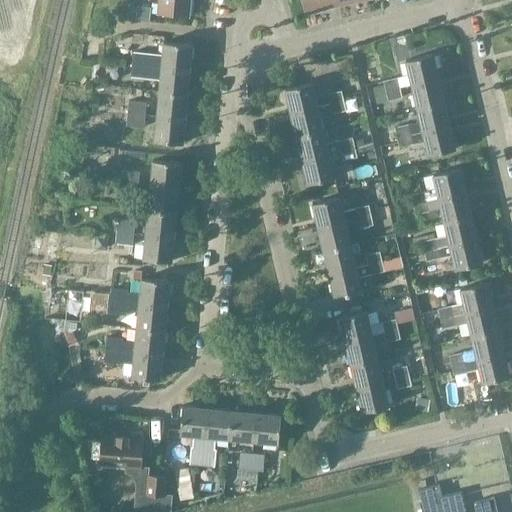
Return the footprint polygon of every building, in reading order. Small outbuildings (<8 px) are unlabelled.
[(190,0),(156,0),(156,14),(188,17),(190,0)] [(338,6),(336,0),(300,0),(304,14),(338,6)] [(133,52),(131,66),(189,72),(191,47),(164,44),(163,55),(133,52)] [(438,79),(433,55),(406,62),(409,75),(383,81),(385,91),(399,88),(412,85),(438,79)] [(131,66),(130,78),(160,81),(159,94),(187,96),(189,72),(131,66)] [(444,102),(438,79),(412,85),(417,108),(444,102)] [(343,101),(340,91),(315,98),(312,84),(285,90),(291,114),(317,108),(330,105),(343,101)] [(402,98),(399,88),(385,91),(388,102),(402,98)] [(187,96),(159,94),(157,119),(184,121),(187,96)] [(128,101),(127,113),(144,115),(145,102),(128,101)] [(343,101),(330,105),(332,114),(345,111),(343,101)] [(417,108),(420,121),(394,128),(397,138),(449,126),(444,102),(417,108)] [(296,138),(323,131),(317,108),(291,114),(296,138)] [(127,113),(125,125),(143,127),(144,115),(127,113)] [(184,121),(157,119),(154,143),(182,146),(184,121)] [(455,149),(449,126),(397,138),(399,147),(425,141),(428,156),(455,149)] [(326,144),(323,131),(296,138),(302,161),(329,155),(328,154),(340,151),(364,146),(364,144),(363,139),(353,142),(352,138),(326,144)] [(364,146),(340,151),(342,161),(357,157),(356,154),(374,149),(372,142),(364,144),(364,146)] [(329,155),(302,161),(308,185),(334,179),(329,155)] [(152,163),(150,187),(178,190),(180,165),(152,163)] [(424,191),(410,195),(412,205),(465,192),(460,169),(433,175),(436,188),(424,191)] [(122,170),(120,183),(138,184),(140,172),(122,170)] [(120,183),(119,195),(137,197),(138,184),(120,183)] [(178,190),(150,187),(148,212),(176,214),(178,190)] [(465,192),(412,205),(415,215),(428,211),(441,208),(444,222),(471,216),(465,192)] [(318,228),(370,215),(368,205),(342,211),(339,198),(312,204),(318,228)] [(176,214),(148,212),(145,236),(174,239),(176,214)] [(324,252),(350,245),(347,230),(373,225),(370,215),(318,228),(324,252)] [(435,238),(421,242),(423,251),(476,240),(471,216),(444,222),(447,235),(435,238)] [(117,218),(116,231),(134,233),(135,220),(117,218)] [(116,231),(115,244),(132,245),(134,233),(116,231)] [(174,239),(145,236),(143,260),(171,264),(174,239)] [(476,240),(423,251),(426,262),(452,254),(456,270),(482,263),(476,240)] [(356,269),(350,245),(324,252),(329,275),(356,269)] [(365,255),(368,266),(381,263),(379,252),(365,255)] [(381,263),(368,266),(356,269),(329,275),(335,299),(361,292),(358,278),(383,272),(381,263)] [(110,289),(109,302),(167,307),(170,283),(141,280),(140,293),(127,292),(127,290),(110,289)] [(437,309),(440,319),(492,307),(487,283),(460,290),(463,302),(437,309)] [(167,307),(109,302),(107,314),(126,316),(126,313),(138,314),(136,329),(165,332),(167,307)] [(498,330),(492,307),(440,319),(442,329),(468,322),(471,337),(498,330)] [(339,318),(345,342),(372,335),(383,332),(397,329),(395,319),(369,325),(366,312),(339,318)] [(165,332),(136,329),(135,341),(123,340),(123,338),(105,336),(104,350),(134,353),(163,356),(165,332)] [(399,339),(397,329),(383,332),(386,342),(399,339)] [(462,352),(448,356),(451,366),(504,354),(498,330),(471,337),(474,349),(462,352)] [(377,359),(372,335),(345,342),(351,365),(377,359)] [(134,353),(104,350),(103,362),(120,363),(120,361),(133,363),(132,378),(161,380),(163,356),(134,353)] [(504,354),(451,366),(452,372),(453,375),(467,372),(479,369),(483,384),(498,380),(509,377),(504,354)] [(377,359),(351,365),(356,389),(383,382),(377,359)] [(407,366),(393,369),(395,379),(395,380),(409,376),(407,366)] [(409,376),(395,380),(397,390),(411,386),(409,376)] [(383,382),(356,389),(362,412),(389,406),(383,382)] [(183,406),(180,435),(194,436),(192,447),(190,447),(188,465),(202,466),(204,437),(208,409),(183,406)] [(214,467),(216,449),(214,449),(215,438),(229,440),(232,411),(208,409),(204,437),(202,466),(214,467)] [(232,411),(229,440),(253,442),(256,414),(232,411)] [(280,416),(256,414),(253,442),(278,445),(280,416)] [(140,467),(142,438),(102,435),(100,466),(126,467),(126,471),(130,473),(133,476),(136,480),(137,484),(136,493),(164,495),(165,477),(147,476),(148,468),(140,467)] [(239,451),(238,468),(251,470),(252,453),(239,451)] [(252,453),(251,470),(263,471),(264,454),(252,453)] [(439,484),(417,489),(421,503),(420,503),(421,511),(496,511),(493,497),(473,502),(475,511),(465,511),(461,491),(441,495),(439,484)]
